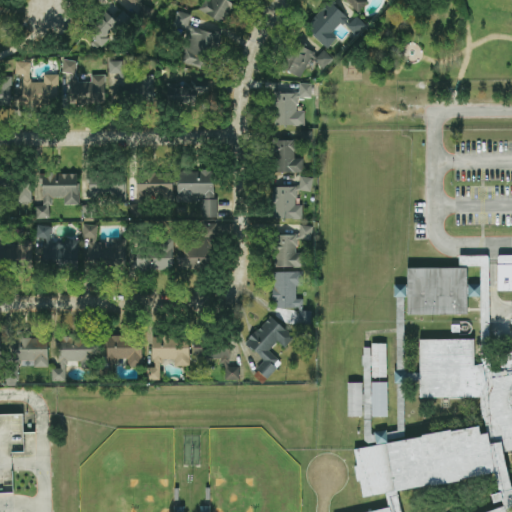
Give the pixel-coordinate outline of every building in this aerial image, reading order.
[(124,0),(146,20),(153,12),(140,0),(124,0)] [(208,0),(202,13),(225,24),(235,0),(208,0)] [(368,2),(365,0),(344,0),(359,13),(368,2)] [(337,38),(333,34),(348,18),(330,1),(305,28),(327,49),(337,38)] [(110,39),(107,36),(118,23),(105,11),(85,32),(102,47),(110,39)] [(189,29),(191,14),(176,12),(174,29),(186,30),(182,65),(215,68),(219,32),(189,29)] [(366,24),(356,16),(347,27),(357,35),(366,24)] [(322,69),(333,59),(324,50),(316,58),(304,45),(283,64),(297,79),(316,62),(322,69)] [(106,75),(91,75),(91,82),(76,82),(77,61),(63,61),(63,73),(71,73),(70,104),(105,105),(106,75)] [(154,100),(153,77),(123,77),(123,61),(109,61),(109,74),(119,74),(119,100),(154,100)] [(59,75),(44,75),(44,83),(30,82),(31,62),(16,62),(15,76),(22,76),(22,106),(58,107),(59,75)] [(0,76),(0,85),(0,106),(11,105),(11,77),(0,76)] [(167,83),(167,103),(197,103),(196,96),(208,96),(208,80),(190,80),(190,83),(167,83)] [(304,126),(305,111),(298,111),(298,98),(312,98),(312,84),(300,84),(300,94),(275,93),(275,125),(304,126)] [(304,172),(303,158),(296,158),(296,140),(273,141),(274,173),(304,172)] [(215,218),(216,172),(178,171),(178,203),(192,203),(192,195),(202,195),(202,217),(215,218)] [(173,172),(137,172),(136,200),(172,201),(173,172)] [(79,205),(79,174),(43,174),(43,206),(36,206),(36,218),(51,218),(51,198),(64,198),(64,205),(79,205)] [(89,179),(90,203),(127,200),(125,177),(89,179)] [(313,178),(300,177),(299,190),(311,192),(313,178)] [(32,201),(31,181),(13,182),(14,202),(32,201)] [(302,205),(296,205),(296,187),(273,187),(274,220),(303,219),(302,205)] [(216,224),(200,224),(200,239),(178,239),(178,268),(216,268),(216,224)] [(97,225),(83,225),(83,238),(89,238),(89,263),(126,264),(127,239),(112,239),(112,245),(97,244),(97,225)] [(51,226),(38,226),(38,238),(51,239),(51,226)] [(275,267),(303,267),(303,254),(297,254),(297,240),(313,239),(312,226),(300,226),(300,235),(275,235),(275,267)] [(43,263),(79,264),(80,242),(44,240),(43,263)] [(173,240),(159,240),(159,252),(137,252),(137,271),(173,272),(173,240)] [(18,248),(3,247),(2,262),(32,263),(32,241),(18,241),(18,248)] [(366,511),(511,511),(511,255),(497,255),(496,256),(495,258),(495,264),(495,291),(511,291),(511,352),(496,356),(487,357),(487,262),(486,256),(484,255),(457,255),(457,266),(478,266),(479,284),(479,297),(479,310),(480,364),(471,365),(471,339),(417,340),(417,373),(417,380),(417,397),(478,397),(479,397),(478,399),(478,404),(478,409),(480,416),(483,422),(485,433),(476,435),(474,427),(446,432),(445,430),(417,436),(418,437),(387,443),(374,445),(351,449),(354,466),(352,466),(355,481),(357,481),(360,497),(383,493),(386,507),(366,511)] [(479,284),(467,284),(467,268),(404,268),(404,284),(392,284),(392,297),(394,297),(394,330),(395,371),(392,371),(392,383),(395,383),(395,431),(385,433),(384,430),(372,433),(372,435),(371,435),(369,433),(369,405),(370,405),(370,394),(369,394),(369,366),(370,366),(370,356),(369,356),(369,347),(366,347),(362,347),(362,356),(360,355),(360,366),(362,366),(362,395),(361,394),(361,405),(362,405),(362,441),(366,444),(373,442),(374,445),(387,443),(386,439),(403,436),(403,383),(405,383),(405,380),(417,380),(417,373),(405,373),(405,371),(403,371),(402,297),(404,297),(404,315),(464,314),(464,310),(464,294),(466,294),(466,297),(479,297),(479,284)] [(304,286),(303,272),(272,272),(273,309),(303,308),(303,299),(296,299),(296,286),(304,286)] [(311,311),(300,311),(299,324),(311,324),(311,311)] [(256,369),(267,379),(282,363),(269,351),(278,341),(285,348),(294,337),(271,316),(245,343),(264,360),(256,369)] [(67,381),(67,361),(81,361),(81,368),(94,368),(94,336),(59,337),(59,369),(52,369),(52,381),(67,381)] [(107,363),(117,363),(117,359),(129,359),(129,367),(142,367),(142,337),(107,337),(107,363)] [(190,366),(189,337),(150,337),(151,380),(160,380),(160,360),(175,360),(175,366),(190,366)] [(34,368),(48,367),(48,338),(12,339),(13,361),(34,360),(34,368)] [(370,343),(387,343),(387,377),(370,377),(370,366),(370,356),(370,343)] [(207,366),(207,359),(221,359),(221,365),(230,365),(230,346),(194,345),(193,365),(207,366)] [(240,380),(239,367),(225,367),(226,380),(240,380)] [(346,383),(361,383),(361,394),(361,405),(361,417),(346,417),(346,383)] [(370,383),(386,383),(386,417),(370,417),(370,405),(370,394),(370,383)]
